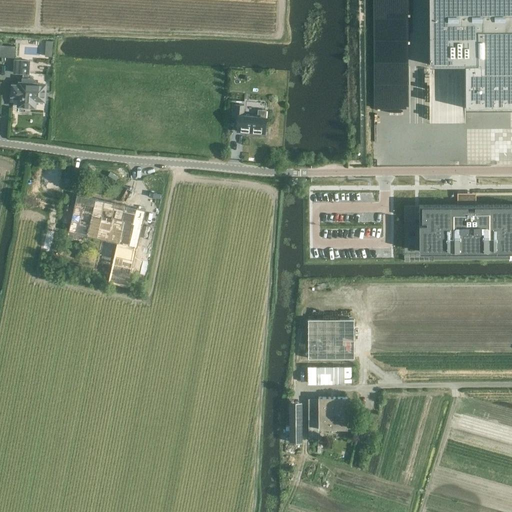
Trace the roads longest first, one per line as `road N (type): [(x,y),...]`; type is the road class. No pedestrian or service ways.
road 1 (unclassified): [(511,171),(277,171),(0,142)]
road 2 (unclassified): [(380,385),(511,383)]
